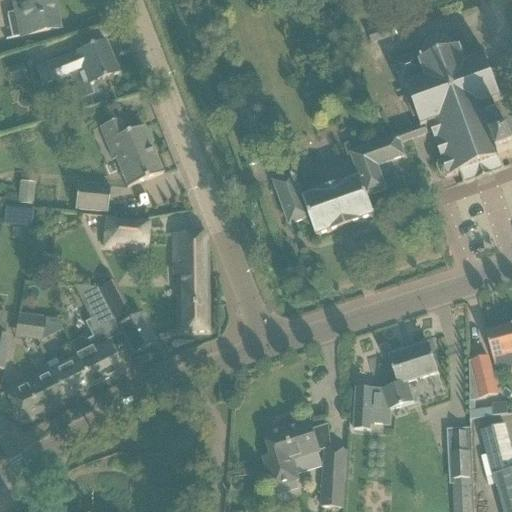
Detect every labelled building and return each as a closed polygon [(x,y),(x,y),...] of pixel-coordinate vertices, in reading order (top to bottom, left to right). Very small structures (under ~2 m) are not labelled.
[(16,14),(16,13),(23,12),(28,37),(59,30),(52,0),(12,0),(15,15),(16,14)] [(292,176),(273,183),(289,227),(310,219),(316,238),(374,217),(367,199),(386,192),(377,168),(404,158),(399,145),(424,136),(432,133),(435,144),(432,145),(433,147),(436,146),(442,162),(439,163),(439,164),(439,165),(437,169),(440,177),(444,179),(445,179),(445,180),(459,175),(463,185),(476,180),(477,183),(492,177),(492,175),(511,169),(510,167),(504,169),(501,163),(503,162),(502,161),(511,157),(511,136),(508,137),(508,138),(505,139),(499,122),(503,121),(502,119),(499,120),(493,104),(500,101),(496,89),(500,87),(494,71),(489,73),(486,63),(488,62),(487,60),(482,62),(477,60),(470,63),(467,67),(466,68),(460,50),(455,52),(450,46),(444,42),(437,42),(431,45),(425,51),(422,57),(418,59),(417,56),(392,65),(406,103),(407,103),(412,119),(416,117),(420,129),(395,138),(395,140),(349,156),(358,181),(301,202),(292,176)] [(117,76),(104,43),(75,55),(35,71),(42,89),(68,79),(77,102),(92,96),(89,87),(117,76)] [(99,129),(112,162),(115,161),(127,190),(162,175),(143,129),(125,136),(119,121),(99,129)] [(263,162),(254,136),(240,141),(250,167),(263,162)] [(17,205),(33,207),(34,184),(19,183),(17,205)] [(75,212),(107,214),(108,188),(76,186),(75,212)] [(4,210),(3,225),(12,226),(14,211),(4,210)] [(102,249),(143,254),(146,226),(105,222),(102,249)] [(208,335),(207,237),(203,237),(173,237),(174,277),(177,277),(178,335),(208,335)] [(98,289),(114,320),(129,312),(113,281),(98,289)] [(91,323),(96,320),(105,337),(116,332),(95,289),(73,288),(91,323)] [(154,344),(145,326),(139,315),(118,326),(133,355),(154,344)] [(41,344),(45,321),(20,317),(20,318),(22,318),(18,340),(41,344)] [(511,369),(511,326),(486,333),(495,369),(496,368),(497,373),(511,369)] [(79,340),(69,345),(75,359),(91,389),(96,386),(122,373),(113,355),(106,343),(104,344),(100,335),(89,341),(82,344),(79,340)] [(390,412),(413,405),(407,385),(438,375),(429,346),(389,359),(398,386),(383,391),(383,392),(372,392),(372,390),(356,389),(354,432),(370,432),(370,425),(389,426),(390,412)] [(497,397),(488,358),(469,363),(469,404),(497,397)] [(56,369),(49,372),(65,402),(71,399),(91,389),(75,359),(56,369)] [(22,385),(5,394),(20,425),(46,412),(65,402),(49,372),(30,381),(22,385)] [(498,404),(494,408),(496,414),(501,415),(505,411),(504,406),(498,404)] [(492,409),(484,410),(485,419),(493,418),(492,409)] [(298,482),(292,462),(320,454),(310,423),(265,438),(271,457),(263,459),(272,490),(298,482)] [(492,477),(494,476),(511,471),(511,450),(505,426),(480,432),(492,477)] [(322,508),(343,509),(344,486),(347,453),(325,452),(323,485),(322,508)] [(453,455),(454,481),(469,481),(468,454),(453,455)] [(511,511),(511,471),(494,476),(503,511),(511,511)] [(470,511),(470,501),(454,502),(454,511),(470,511)]
